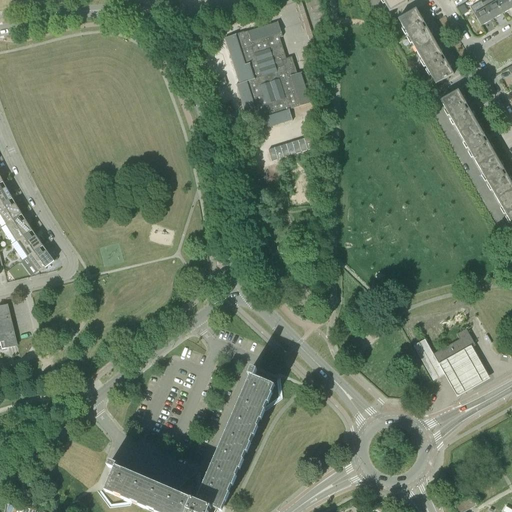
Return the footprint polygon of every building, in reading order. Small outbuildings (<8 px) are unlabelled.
[(382,0),(390,13),(408,3),(406,0),(382,0)] [(503,14),(511,8),(511,5),(509,0),(499,0),(496,2),(503,14)] [(492,20),(503,14),(496,2),(485,8),(492,20)] [(481,26),(492,20),(485,8),(475,14),(481,26)] [(453,75),(434,40),(416,9),(398,19),(416,50),(436,85),(448,78),(453,75)] [(245,116),(254,113),(256,119),(258,118),(262,130),(293,121),(289,110),(311,103),(301,73),(297,74),(294,63),(288,64),(280,38),(283,37),(278,22),(244,33),(244,32),(225,38),(239,84),(236,85),(245,116)] [(224,78),(216,80),(219,88),(226,85),(224,78)] [(497,198),(511,225),(511,184),(495,154),(477,123),(458,90),(440,101),(459,133),(477,164),(497,198)] [(273,163),(318,148),(315,137),(269,151),(273,163)] [(0,206),(12,199),(3,182),(0,184),(0,206)] [(0,215),(6,225),(22,215),(12,199),(0,206),(0,215)] [(17,241),(32,231),(22,215),(6,225),(17,241)] [(28,257),(43,246),(32,231),(17,241),(28,257)] [(43,246),(28,257),(38,272),(47,270),(45,268),(54,262),(43,246)] [(0,328),(12,326),(7,305),(0,306),(0,328)] [(0,328),(0,342),(1,348),(2,350),(17,346),(12,326),(0,328)] [(425,340),(414,346),(433,381),(445,374),(440,366),(474,347),(476,346),(467,330),(457,335),(459,340),(433,354),(425,340)] [(474,347),(440,366),(445,374),(453,387),(459,398),(492,379),(487,369),(474,347)] [(219,511),(239,464),(273,386),(254,378),(257,371),(251,368),(248,376),(253,378),(199,506),(116,470),(118,466),(111,462),(108,468),(115,471),(107,490),(158,511),(210,511),(212,509),(219,511)] [(471,497),(454,506),(454,505),(457,511),(465,511),(476,506),(477,507),(477,506),(471,496),(471,497)]
